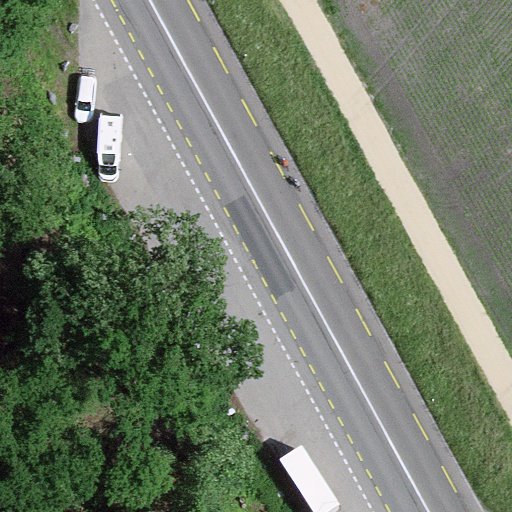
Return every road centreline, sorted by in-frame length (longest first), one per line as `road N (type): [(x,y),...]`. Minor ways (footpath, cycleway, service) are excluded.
road 1 (primary): [(428,511),(149,0)]
road 2 (track): [(511,389),(299,0)]
